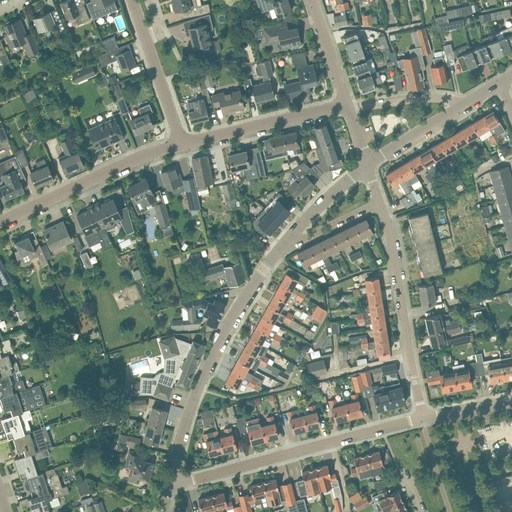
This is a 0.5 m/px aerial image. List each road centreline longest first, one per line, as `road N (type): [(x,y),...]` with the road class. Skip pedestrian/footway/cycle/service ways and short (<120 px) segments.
road 1 (residential): [(172,483),(205,370),(284,240)]
road 2 (residential): [(172,483),(423,418)]
road 3 (residential): [(423,418),(380,201)]
road 4 (residential): [(0,222),(181,144)]
road 5 (residential): [(181,144),(346,107)]
